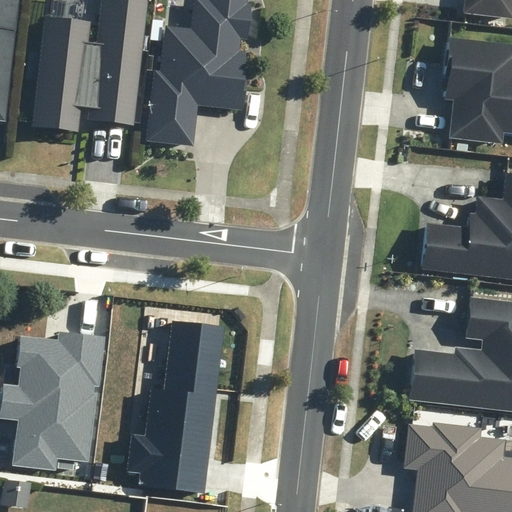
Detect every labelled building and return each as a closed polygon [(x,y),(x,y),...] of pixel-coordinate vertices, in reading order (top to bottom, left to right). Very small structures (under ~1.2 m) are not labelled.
[(0,0),(0,124),(2,125),(15,0),(0,0)] [(98,0),(93,47),(83,46),(85,27),(40,22),(28,131),(73,136),(76,112),(86,113),(85,124),(129,129),(143,0),(98,0)] [(148,74),(140,146),(188,151),(192,111),(233,115),(239,56),(234,56),(235,43),(241,44),(245,8),(241,8),(242,0),(202,0),(202,3),(189,2),(185,33),(159,31),(154,75),(148,74)] [(509,9),(511,8),(511,0),(458,0),(457,16),(508,21),(509,9)] [(500,135),(511,136),(511,49),(444,42),(437,101),(450,103),(445,140),(499,147),(500,135)] [(416,271),(511,281),(511,175),(504,175),(501,201),(477,198),(475,215),(467,214),(465,230),(422,225),(416,271)] [(408,351),(401,403),(511,416),(511,304),(466,299),(461,340),(476,342),(475,352),(449,349),(448,356),(408,351)] [(138,485),(203,493),(224,327),(173,321),(164,391),(151,390),(145,435),(131,433),(126,472),(140,474),(138,485)] [(57,457),(89,461),(103,338),(60,333),(59,340),(19,336),(16,368),(20,368),(18,383),(0,381),(0,419),(17,422),(12,466),(55,471),(57,457)] [(410,473),(405,511),(511,511),(511,446),(509,461),(498,459),(500,442),(473,439),(474,431),(426,425),(425,430),(402,427),(396,471),(410,473)]
